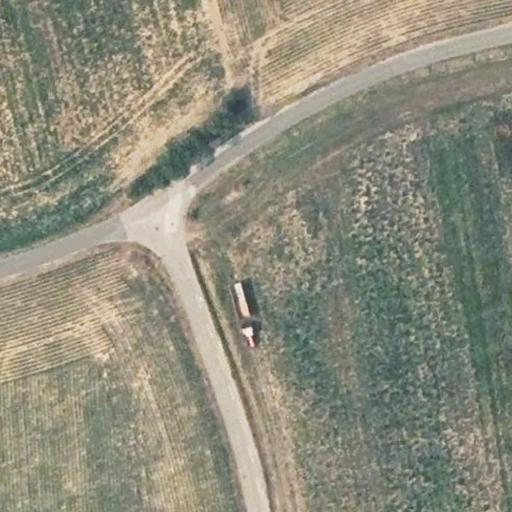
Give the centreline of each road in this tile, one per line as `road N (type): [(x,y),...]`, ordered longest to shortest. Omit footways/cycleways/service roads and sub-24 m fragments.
road 1 (unclassified): [(157,211),(412,62),(511,43)]
road 2 (residential): [(157,211),(248,511)]
road 3 (unclassified): [(0,267),(157,211)]
